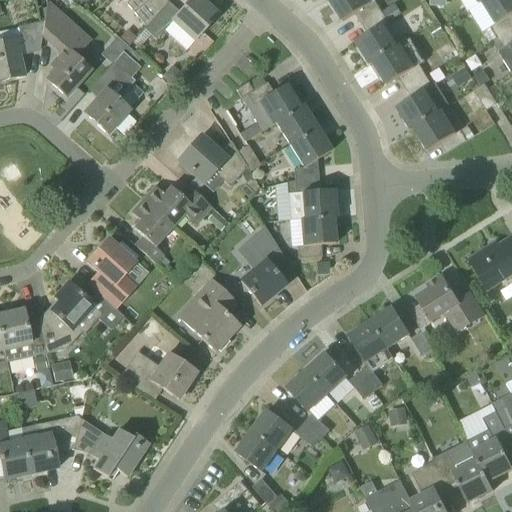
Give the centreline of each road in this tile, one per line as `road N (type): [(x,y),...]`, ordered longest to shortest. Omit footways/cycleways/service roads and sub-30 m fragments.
road 1 (residential): [(142,511),(154,486),(285,330),(370,267),(375,183)]
road 2 (residential): [(105,187),(268,10)]
road 3 (residential): [(375,183),(360,131),(326,74),(268,10)]
road 4 (residential): [(0,275),(28,268),(105,187)]
road 5 (residential): [(375,183),(511,172)]
road 6 (residential): [(0,122),(24,118),(105,187)]
